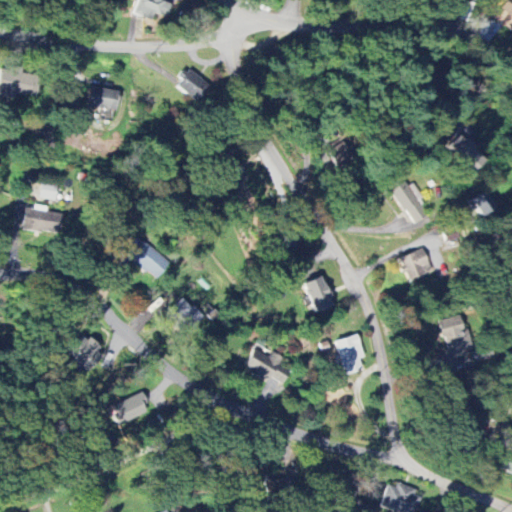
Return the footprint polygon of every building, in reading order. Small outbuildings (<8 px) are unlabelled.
[(136,0),(131,14),(148,22),(151,14),(163,19),(169,4),(158,0),(136,0)] [(511,32),(511,7),(500,0),(489,19),(511,32)] [(194,104),(207,87),(182,69),(175,79),(179,82),(174,89),(194,104)] [(0,70),(0,97),(11,100),(12,95),(33,99),(37,78),(0,70)] [(114,111),(116,91),(87,89),(85,108),(114,111)] [(461,135),(445,150),(469,176),(485,162),(461,135)] [(211,172),(224,193),(247,180),(240,168),(236,170),(230,160),(211,172)] [(409,228),(425,218),(399,174),(383,184),(409,228)] [(53,202),(56,187),(40,184),(37,199),(53,202)] [(478,219),(494,210),(484,193),(468,202),(478,219)] [(57,236),(61,216),(23,210),(20,230),(57,236)] [(155,281),(168,264),(136,238),(122,255),(155,281)] [(410,291),(438,283),(431,258),(425,260),(422,251),(396,259),(402,276),(405,275),(410,291)] [(311,314),(330,309),(321,278),(301,284),(311,314)] [(166,314),(186,335),(202,320),(181,298),(166,314)] [(437,322),(447,367),(469,362),(459,317),(437,322)] [(103,355),(81,335),(64,353),(87,373),(103,355)] [(337,375),(359,373),(357,347),(342,348),(342,341),(333,342),(337,375)] [(280,358),(254,345),(241,371),(267,384),(269,380),(281,386),(287,373),(275,368),(280,358)] [(106,408),(113,427),(149,413),(142,394),(106,408)] [(511,475),(511,452),(502,449),(495,469),(511,475)] [(386,485),(377,508),(388,511),(414,511),(420,499),(411,496),(413,491),(395,484),(393,488),(386,485)]
